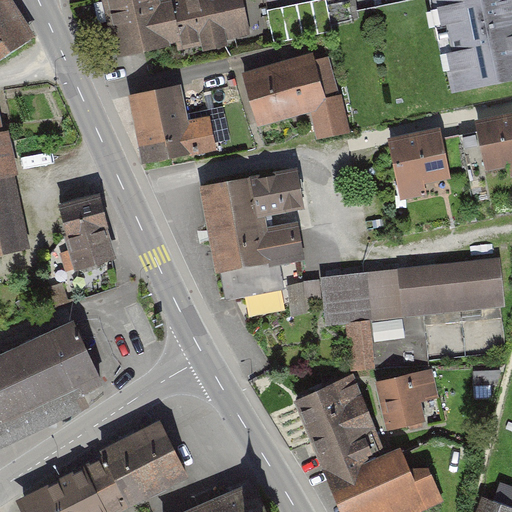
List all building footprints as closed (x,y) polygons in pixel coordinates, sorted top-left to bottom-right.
[(0,0),(0,64),(37,38),(12,0),(0,0)] [(101,0),(116,60),(178,45),(181,56),(252,39),(242,0),(101,0)] [(324,0),(321,0),(265,12),(272,46),(332,33),(324,0)] [(511,0),(434,0),(456,99),(511,86),(511,0)] [(314,54),(243,74),(260,133),(310,119),(318,144),(350,135),(329,60),(316,63),(314,54)] [(183,87),(132,98),(148,170),(219,154),(211,118),(191,122),(183,87)] [(0,258),(33,252),(18,183),(24,181),(13,132),(8,133),(0,95),(0,258)] [(511,116),(478,125),(489,175),(511,170),(511,175),(511,116)] [(443,129),(390,139),(403,202),(426,198),(424,189),(454,183),(443,129)] [(300,169),(197,187),(218,304),(275,295),(270,267),(306,261),(299,224),(270,229),(268,218),(307,211),(300,169)] [(103,197),(60,207),(76,274),(119,264),(103,197)] [(501,259),(319,277),(325,330),(347,328),(351,372),(423,364),(419,320),(506,311),(501,259)] [(0,453),(87,412),(80,399),(106,386),(74,319),(0,354),(0,453)] [(432,375),(375,384),(383,433),(439,424),(432,375)] [(352,377),(295,402),(343,511),(421,511),(447,501),(431,464),(415,470),(406,448),(387,457),(352,377)] [(101,457),(20,499),(26,511),(126,511),(193,477),(161,416),(97,449),(101,457)] [(266,511),(255,483),(187,511),(266,511)] [(511,511),(511,506),(480,496),(474,511),(511,511)]
